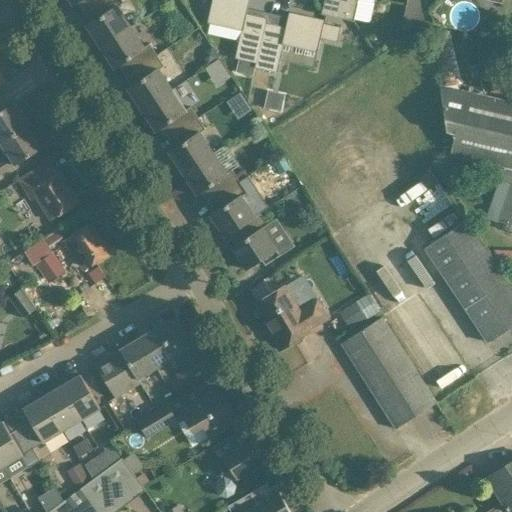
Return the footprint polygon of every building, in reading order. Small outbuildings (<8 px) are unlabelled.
[(98,18),(86,25),(90,31),(87,33),(97,49),(131,27),(118,6),(123,3),(120,0),(102,0),(91,8),(98,18)] [(212,0),(207,23),(210,23),(241,30),(239,40),(235,58),(238,59),(256,63),(266,18),(247,13),(248,8),(249,0),(212,0)] [(324,0),(321,13),(324,15),(353,21),(358,0),(324,0)] [(407,0),(404,18),(424,22),(419,0),(418,0),(407,0)] [(256,63),(255,67),(277,72),(284,44),(317,52),(320,38),(337,42),(341,27),(323,23),(324,19),(289,12),(288,17),(286,27),(267,23),(268,18),(266,18),(256,63)] [(131,27),(97,49),(107,64),(110,62),(114,68),(126,61),(132,70),(157,55),(150,44),(144,47),(131,27)] [(439,86),(459,90),(458,85),(462,84),(452,30),(429,34),(439,85),(439,86)] [(218,58),(211,47),(205,51),(204,58),(208,65),(218,58)] [(139,81),(127,88),(131,94),(128,96),(138,112),(172,90),(159,69),(164,66),(157,55),(132,70),(139,81)] [(255,67),(256,63),(238,59),(236,72),(253,76),(255,67)] [(482,70),(479,79),(489,82),(491,72),(482,70)] [(494,73),(490,91),(506,95),(510,76),(494,73)] [(234,75),(220,83),(238,116),(252,109),(234,75)] [(449,155),(501,167),(511,170),(511,101),(469,92),(459,90),(439,86),(445,133),(454,135),(449,155)] [(172,90),(138,112),(148,127),(151,125),(155,131),(167,124),(173,134),(198,118),(191,106),(186,110),(172,90)] [(281,111),(285,94),(268,90),(264,107),(281,111)] [(0,111),(0,142),(2,141),(27,126),(13,103),(0,111)] [(180,144),(169,152),(173,158),(169,160),(180,175),(214,153),(200,132),(205,129),(198,118),(173,134),(180,144)] [(0,143),(7,155),(0,159),(0,170),(2,173),(41,148),(27,126),(2,141),(0,142),(0,143)] [(214,153),(180,175),(190,190),(193,188),(196,195),(208,187),(215,197),(239,181),(232,170),(227,173),(214,153)] [(466,182),(449,156),(432,167),(449,193),(466,182)] [(32,171),(18,180),(31,200),(37,197),(44,209),(48,206),(55,217),(77,203),(49,160),(32,171)] [(511,170),(501,167),(497,181),(509,185),(497,220),(505,223),(504,228),(511,231),(511,170)] [(222,207),(210,215),(215,223),(212,225),(220,236),(223,234),(224,237),(236,229),(235,229),(255,217),(255,216),(242,196),(247,193),(239,181),(215,197),(222,207)] [(243,240),(231,247),(246,269),(261,259),(265,265),(280,255),(263,228),(268,225),(260,213),(255,216),(255,217),(235,229),(236,229),(243,240)] [(426,245),(488,342),(511,326),(511,291),(465,221),(426,245)] [(90,223),(65,240),(75,257),(79,254),(88,267),(110,253),(90,223)] [(43,239),(25,251),(34,265),(53,252),(43,239)] [(511,250),(494,250),(494,261),(511,261),(511,250)] [(296,309),(283,287),(256,303),(272,330),(269,332),(279,350),(310,331),(308,328),(326,316),(315,298),(296,309)] [(20,288),(8,298),(11,302),(24,318),(36,308),(24,292),(20,288)] [(351,328),(380,310),(369,292),(340,309),(351,328)] [(194,316),(190,310),(183,314),(187,321),(194,316)] [(164,323),(157,327),(181,367),(185,373),(204,362),(194,345),(176,315),(165,322),(164,323)] [(396,429),(436,403),(435,401),(382,317),(341,343),(378,401),(379,402),(396,429)] [(149,331),(139,338),(156,368),(168,361),(174,371),(179,379),(183,381),(188,378),(185,373),(181,367),(157,327),(150,331),(149,331)] [(127,345),(120,349),(140,383),(144,389),(151,385),(145,375),(156,368),(139,338),(128,344),(127,345)] [(120,349),(95,364),(115,398),(140,383),(120,349)] [(80,374),(61,386),(81,419),(100,408),(80,374)] [(61,386),(42,397),(62,431),(81,419),(61,386)] [(210,435),(238,420),(229,404),(225,406),(215,390),(181,410),(193,431),(204,424),(210,435)] [(29,422),(20,427),(32,448),(41,443),(62,431),(42,397),(22,408),(29,422)] [(147,438),(176,419),(167,404),(137,423),(147,438)] [(3,421),(0,422),(0,460),(3,466),(22,455),(29,467),(40,460),(32,448),(20,427),(10,433),(3,421)] [(93,449),(87,439),(73,447),(79,457),(93,449)] [(237,481),(264,463),(263,462),(263,463),(251,442),(250,441),(223,455),(224,456),(210,463),(217,476),(220,474),(222,477),(216,480),(215,488),(218,496),(227,498),(234,494),(235,486),(234,483),(237,481)] [(137,450),(127,454),(134,470),(144,466),(137,450)] [(93,478),(81,487),(99,511),(116,511),(123,507),(117,499),(140,483),(137,479),(121,458),(104,471),(93,478)] [(104,471),(95,458),(85,465),(93,478),(104,471)] [(511,511),(511,461),(486,478),(502,503),(486,511),(451,511),(452,511),(451,511),(511,511)] [(85,471),(72,479),(76,488),(90,480),(85,471)] [(137,479),(140,483),(142,485),(148,481),(143,474),(137,479)] [(99,511),(81,487),(49,511),(99,511)] [(250,494),(228,507),(230,511),(290,511),(279,492),(257,505),(250,494)]
